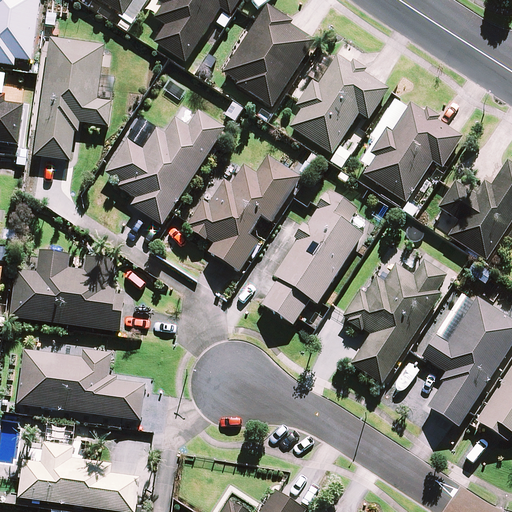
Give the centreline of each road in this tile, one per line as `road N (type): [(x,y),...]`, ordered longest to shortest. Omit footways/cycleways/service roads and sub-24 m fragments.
road 1 (residential): [(239,385),(314,410),(467,511)]
road 2 (tertiary): [(511,71),(402,0)]
